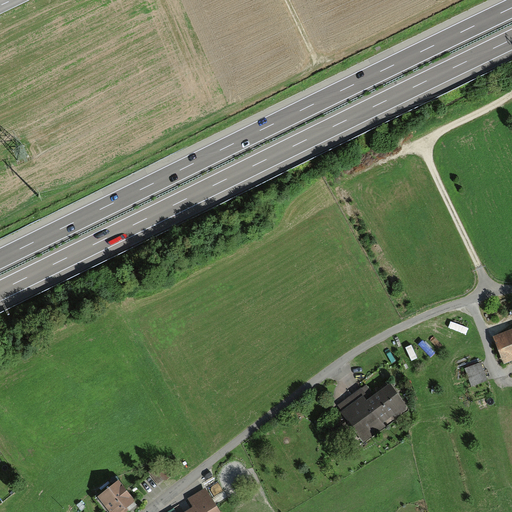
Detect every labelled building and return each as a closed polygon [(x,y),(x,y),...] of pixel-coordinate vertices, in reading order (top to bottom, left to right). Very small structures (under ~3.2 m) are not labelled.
[(511,332),(496,338),(504,360),(511,357),(511,332)] [(465,369),(470,385),(485,381),(480,364),(465,369)] [(366,385),(337,405),(363,442),(386,426),(385,424),(408,409),(390,384),(373,395),(366,385)] [(119,480),(98,497),(109,511),(120,511),(135,501),(119,480)] [(184,511),(220,511),(205,488),(187,498),(193,507),(184,511)]
